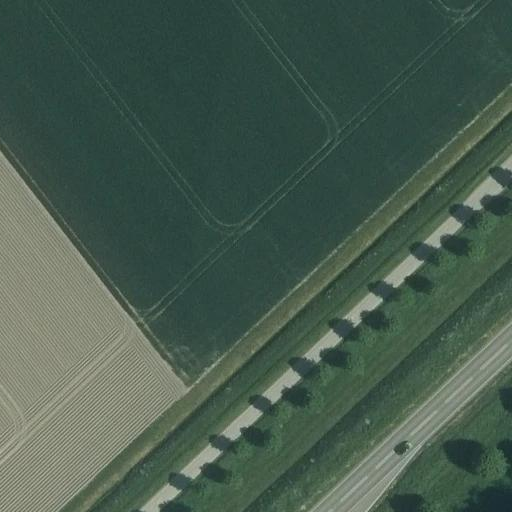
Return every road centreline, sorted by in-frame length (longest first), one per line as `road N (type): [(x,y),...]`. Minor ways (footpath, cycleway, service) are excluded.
road 1 (unclassified): [(146,511),(511,166)]
road 2 (trunk): [(322,511),(511,334)]
